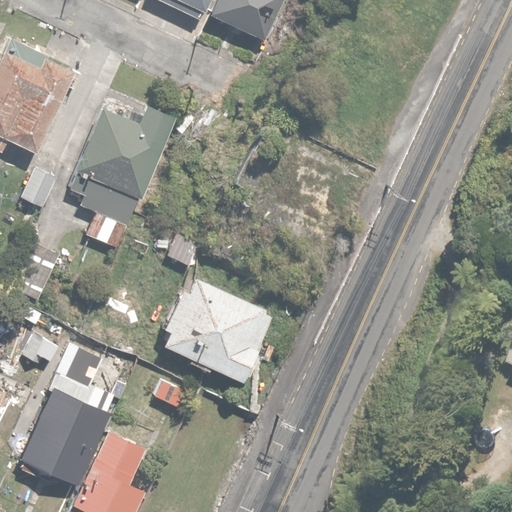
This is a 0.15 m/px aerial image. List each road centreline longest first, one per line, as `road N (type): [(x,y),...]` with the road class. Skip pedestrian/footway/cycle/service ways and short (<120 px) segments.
road 1 (tertiary): [(511,6),(283,511)]
road 2 (unclassified): [(62,0),(193,61)]
